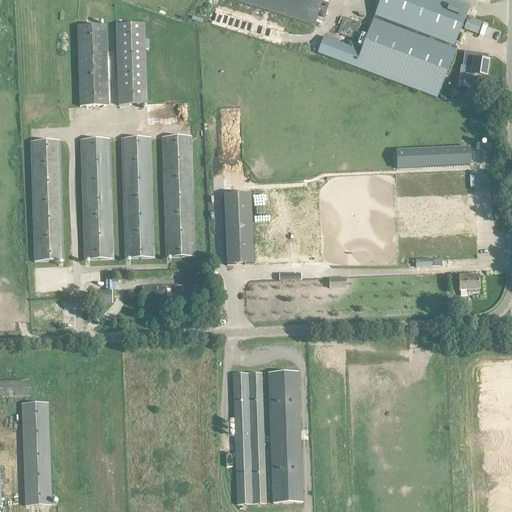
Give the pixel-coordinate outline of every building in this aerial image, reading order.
[(229,0),(315,27),(319,13),(325,15),(330,0),(229,0)] [(318,54),(438,99),(457,50),(454,49),(470,8),(450,0),(381,0),(362,52),(324,38),(318,54)] [(468,18),(464,30),(478,36),(481,24),(468,18)] [(144,25),(115,26),(118,107),(147,106),(147,98),(146,89),(145,50),(149,50),(149,41),(145,41),(144,25)] [(77,28),(79,108),(109,107),(106,26),(77,28)] [(487,62),(488,57),(465,53),(463,67),(473,68),(472,76),(486,79),(488,63),(487,62)] [(478,100),(459,94),(456,104),(475,111),(478,100)] [(191,139),(162,140),(166,256),(166,259),(196,258),(195,254),(194,211),(191,139)] [(150,140),(121,141),(125,258),(125,260),(155,259),(154,257),(150,140)] [(110,141),(80,142),(84,261),(114,259),(110,141)] [(60,143),(30,144),(34,264),(64,262),(60,143)] [(396,152),(397,170),(471,167),(470,149),(396,152)] [(227,266),(254,265),(251,194),(223,196),(227,266)] [(479,278),(459,279),(459,292),(467,292),(467,295),(479,294),(479,278)] [(346,279),(329,280),(330,289),(346,288),(346,279)] [(166,287),(142,289),(143,307),(167,306),(166,287)] [(112,291),(95,292),(96,305),(113,304),(112,291)] [(511,370),(485,371),(486,445),(511,444),(511,370)] [(298,374),(269,375),(273,505),(302,504),(298,374)] [(266,505),(262,375),(232,376),(237,506),(266,505)] [(0,398),(29,397),(29,381),(0,382),(0,398)] [(25,508),(52,507),(48,404),(21,405),(25,508)]
